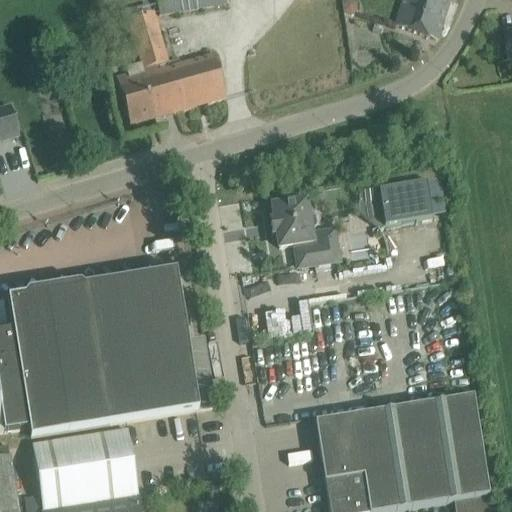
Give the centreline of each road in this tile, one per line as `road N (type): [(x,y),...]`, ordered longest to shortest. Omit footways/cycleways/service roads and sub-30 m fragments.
road 1 (unclassified): [(254,511),(199,156)]
road 2 (unclassified): [(199,156),(398,92),(441,61),(475,0)]
road 3 (unclassified): [(0,217),(199,156)]
